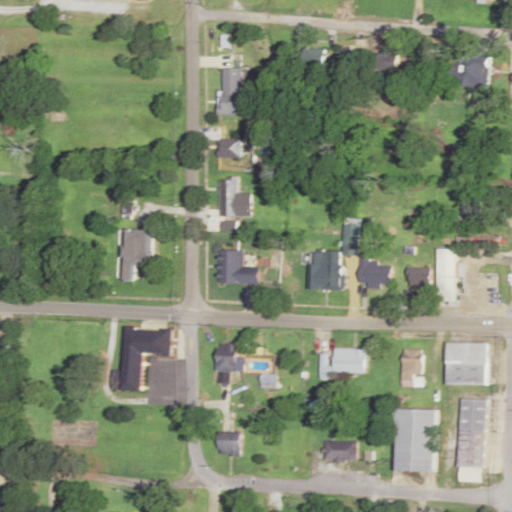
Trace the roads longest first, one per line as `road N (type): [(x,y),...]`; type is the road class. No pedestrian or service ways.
road 1 (residential): [(0,306),(511,324)]
road 2 (residential): [(3,468),(139,486),(210,479),(511,495)]
road 3 (residential): [(210,479),(192,446),(189,0)]
road 4 (residential): [(511,34),(190,13)]
